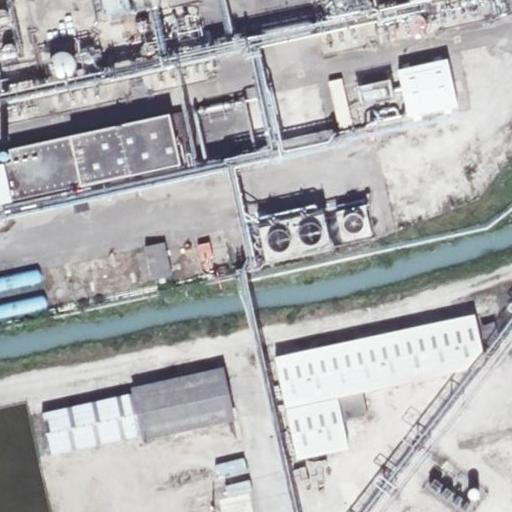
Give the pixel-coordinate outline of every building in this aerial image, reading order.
[(161,6),(159,0),(101,0),(106,18),(161,6)] [(431,28),(511,14),(511,0),(324,0),(329,28),(341,26),(343,34),(331,36),(333,48),(355,44),(354,37),(381,33),(379,20),(428,12),(431,28)] [(10,20),(10,17),(9,14),(8,12),(5,11),(3,10),(0,10),(0,24),(1,25),(4,25),(6,24),(9,22),(10,20)] [(424,32),(426,29),(426,25),(425,21),(423,18),(420,16),(416,15),(412,15),(409,17),(406,20),(405,24),(405,28),(407,31),(410,34),(413,36),(417,36),(421,35),(424,32)] [(151,30),(151,27),(150,24),(148,21),(146,20),(143,19),(139,20),(137,22),(135,24),(134,27),(135,30),(136,33),(139,35),(142,36),(145,36),(148,35),(150,32),(151,30)] [(154,56),(154,55),(155,54),(155,52),(155,49),(153,46),(152,45),(150,45),(149,44),(147,44),(146,45),(144,45),(142,47),(141,48),(141,50),(140,51),(141,54),(142,56),(143,57),(145,59),(148,59),(150,59),(153,57),(154,56)] [(19,54),(18,51),(17,48),(14,46),(12,45),(9,45),(6,46),(3,48),(2,51),(2,54),(3,57),(4,60),(7,61),(10,62),(13,61),(16,60),(18,57),(19,54)] [(76,70),(76,68),(76,65),(76,62),(75,59),(73,57),(71,55),(69,54),(66,53),(64,52),(61,53),(58,53),(56,55),(54,56),(52,59),(51,61),(50,64),(50,66),(50,69),(51,72),(53,74),(55,76),(57,78),(60,78),(63,79),(65,79),(68,78),(71,77),(73,75),(74,73),(76,70)] [(449,61),(401,72),(411,118),(460,107),(449,61)] [(20,81),(20,79),(19,78),(19,76),(17,74),(14,72),(13,72),(11,72),(10,72),(7,74),(6,75),(5,77),(5,78),(5,80),(5,83),(6,84),(8,86),(10,87),(12,87),(15,87),(16,86),(17,85),(18,84),(19,82),(20,81)] [(344,84),(329,87),(339,131),(354,127),(344,84)] [(7,203),(181,165),(193,163),(182,112),(9,150),(11,162),(0,164),(0,199),(6,198),(7,203)] [(9,161),(10,159),(10,158),(10,156),(9,154),(8,153),(6,153),(4,153),(2,154),(1,156),(0,158),(1,160),(2,161),(3,162),(5,162),(7,162),(8,161),(9,161)] [(331,249),(324,214),(258,229),(265,263),(331,249)] [(173,277),(165,242),(145,247),(152,281),(173,277)] [(234,264),(230,245),(211,249),(214,267),(234,264)] [(363,391),(486,365),(476,315),(277,358),(298,459),(350,448),(344,421),(368,416),(363,391)] [(501,348),(497,330),(484,333),(487,351),(501,348)] [(234,419),(223,369),(134,389),(135,394),(42,414),(51,454),(144,434),(145,439),(234,419)] [(437,506),(464,503),(460,471),(434,475),(437,506)] [(254,511),(251,493),(218,498),(219,511),(254,511)]
